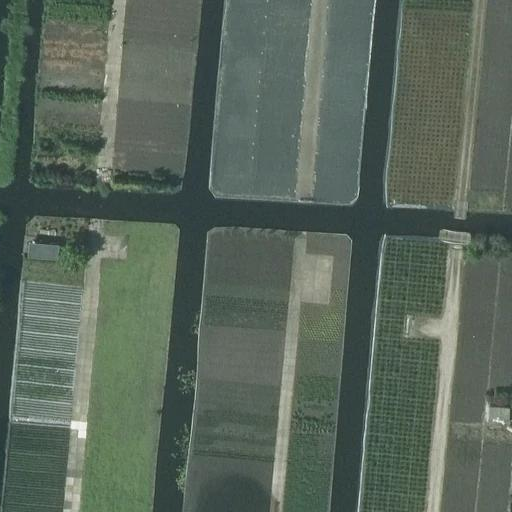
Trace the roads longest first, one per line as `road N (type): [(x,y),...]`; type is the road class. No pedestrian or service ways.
road 1 (unknown): [(65,511),(92,237)]
road 2 (track): [(289,187),(307,0)]
